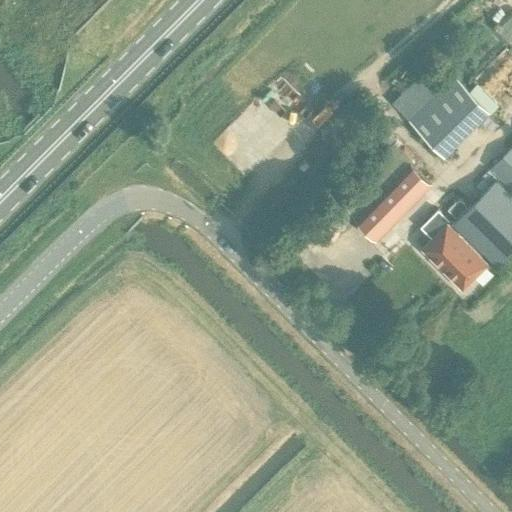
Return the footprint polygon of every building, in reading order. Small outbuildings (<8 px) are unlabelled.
[(454,74),(409,118),(409,120),(444,155),(490,109),(455,75),(454,74)] [(511,188),(511,144),(490,167),(511,188)] [(376,239),(432,183),(411,162),(383,190),(370,176),(342,204),(376,239)] [(497,263),(511,248),(511,193),(496,177),(454,220),(497,263)] [(433,236),(422,248),(463,288),(488,262),(447,222),(450,219),(438,208),(422,225),(433,236)]
